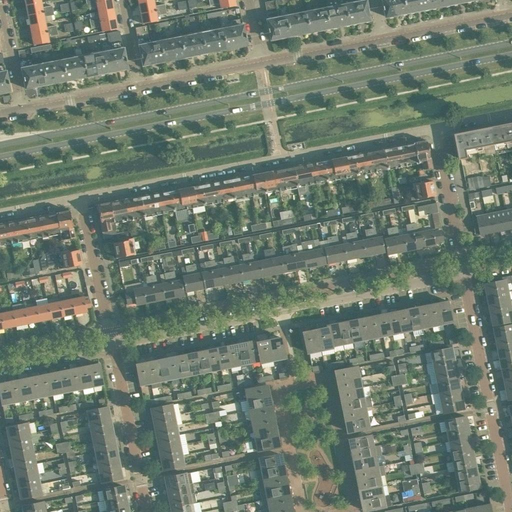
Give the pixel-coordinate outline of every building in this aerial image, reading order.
[(113,9),(111,0),(108,0),(86,4),(87,8),(97,6),(98,12),(113,9)] [(235,6),(233,0),(212,0),(209,1),(210,5),(219,3),(221,9),(235,6)] [(355,0),(357,3),(347,5),(351,25),(352,24),(353,26),(356,25),(357,24),(365,22),(366,23),(369,23),(370,21),(371,21),(367,0),(355,0)] [(408,14),(409,14),(405,0),(383,0),(387,18),(389,17),(390,19),(393,18),(393,16),(403,15),(404,16),(407,15),(408,14)] [(429,9),(430,9),(428,0),(405,0),(409,14),(410,13),(412,14),(414,14),(415,12),(425,10),(426,12),(429,11),(429,9)] [(451,5),(452,5),(450,0),(428,0),(430,9),(431,9),(433,10),(436,10),(437,8),(446,6),(447,8),(450,7),(451,5)] [(138,4),(140,14),(165,9),(164,5),(154,7),(153,1),(138,4)] [(26,6),(28,16),(52,11),(51,6),(41,8),(40,3),(26,6)] [(350,25),(351,25),(347,5),(327,8),(331,29),(333,28),(334,30),(337,29),(338,27),(345,26),(346,27),(350,26),(350,25)] [(331,29),(327,8),(308,12),(312,32),(313,32),(314,33),(317,33),(318,31),(326,30),(327,31),(330,30),(331,29)] [(113,9),(98,12),(99,17),(89,19),(90,24),(115,19),(113,9)] [(166,14),(165,9),(140,14),(142,24),(157,21),(156,16),(166,14)] [(28,16),(30,26),(44,23),(43,17),(53,15),(52,11),(28,16)] [(291,36),(292,36),(288,16),(279,18),(278,12),(267,14),(273,40),(274,40),(275,41),(279,40),(279,39),(287,37),(288,39),(291,38),(291,36)] [(311,33),(312,32),(308,12),(288,16),(292,36),(294,36),(295,37),(298,37),(299,35),(306,33),(307,35),(311,34),(311,33)] [(117,29),(115,19),(90,24),(91,28),(101,26),(102,32),(117,29)] [(231,27),(221,29),(224,49),(226,49),(227,50),(230,50),(231,48),(240,46),(241,47),(244,47),(245,45),(246,45),(241,19),(230,21),(231,27)] [(63,25),(64,29),(72,27),(71,23),(71,20),(66,21),(66,24),(63,25)] [(30,26),(31,35),(56,30),(55,26),(45,28),(44,23),(30,26)] [(83,25),(74,27),(76,34),(83,32),(82,29),(83,29),(83,25)] [(137,39),(148,37),(146,26),(135,28),(137,39)] [(223,51),(224,49),(221,29),(200,33),(204,53),(206,53),(207,54),(210,54),(211,52),(219,50),(220,52),(223,51)] [(57,35),(56,30),(31,35),(33,45),(48,43),(47,37),(57,35)] [(204,53),(200,33),(180,37),(184,57),(185,57),(186,58),(189,58),(190,56),(198,54),(200,56),(203,55),(204,53)] [(120,36),(107,39),(109,45),(110,45),(122,42),(120,36)] [(148,37),(137,39),(142,65),(144,65),(145,66),(147,66),(148,64),(157,62),(158,64),(162,63),(162,61),(163,61),(159,41),(149,43),(148,37)] [(183,57),(184,57),(180,37),(159,41),(163,61),(164,61),(165,62),(169,62),(169,60),(178,58),(179,60),(182,59),(183,57)] [(127,68),(122,42),(110,45),(112,51),(102,53),(106,72),(107,72),(108,73),(111,73),(112,71),(120,69),(122,71),(125,70),(125,69),(127,68)] [(105,72),(106,72),(102,53),(82,57),(86,76),(87,76),(88,77),(91,77),(92,75),(100,73),(101,75),(104,74),(105,72)] [(85,77),(86,76),(82,57),(62,61),(66,80),(67,80),(68,81),(71,81),(71,79),(80,78),(81,79),(84,78),(85,77)] [(32,67),(31,60),(28,61),(20,62),(25,88),(26,88),(28,89),(31,89),(31,87),(40,86),(41,87),(44,86),(44,85),(45,84),(42,65),(32,67)] [(65,81),(66,80),(62,61),(42,65),(45,84),(46,84),(48,85),(50,85),(51,83),(60,81),(61,83),(64,82),(65,81)] [(0,93),(9,91),(4,65),(0,66),(0,93)] [(511,124),(491,128),(494,144),(496,154),(511,150),(511,124)] [(486,156),(496,154),(494,144),(491,128),(456,135),(460,159),(461,159),(468,158),(467,155),(478,153),(478,155),(485,153),(486,156)] [(413,143),(413,144),(417,164),(418,171),(431,168),(427,149),(428,148),(426,141),(413,143)] [(394,169),(417,164),(413,144),(412,144),(410,142),(407,143),(405,145),(390,149),(388,147),(384,148),(384,150),(383,150),(387,170),(394,169)] [(353,156),(357,176),(387,170),(383,150),(382,150),(381,148),(376,149),(375,151),(359,155),(358,153),(354,153),(353,156)] [(323,162),(327,182),(357,176),(353,156),(352,156),(351,154),(346,155),(346,157),(330,160),(329,158),(325,159),(324,161),(323,162)] [(293,168),(297,188),(327,182),(323,162),(322,162),(321,160),(317,161),(316,163),(300,166),(298,164),(294,165),(294,167),(293,168)] [(265,194),(266,194),(297,188),(293,168),(292,168),(291,166),(286,167),(286,169),(270,172),(268,170),(265,171),(264,173),(261,174),(265,194)] [(230,180),(234,200),(265,194),(261,174),(259,174),(258,172),(254,173),(253,175),(237,178),(236,177),(232,178),(231,180),(230,180)] [(482,178),(482,176),(467,178),(468,181),(469,190),(484,187),(492,185),(490,176),(482,178)] [(200,186),(204,206),(234,200),(230,180),(229,180),(228,178),(224,179),(223,181),(207,184),(206,183),(202,183),(201,186),(200,186)] [(413,184),(414,192),(432,189),(431,181),(422,183),(422,182),(413,184)] [(170,192),(174,212),(204,206),(200,186),(199,186),(198,184),(194,185),(193,187),(177,190),(176,188),(172,189),(171,191),(170,192)] [(434,196),(432,189),(414,192),(416,199),(434,196)] [(139,198),(143,218),(174,212),(170,192),(169,192),(168,190),(164,191),(163,193),(147,196),(146,194),(142,195),(141,197),(139,198)] [(493,198),(492,194),(491,190),(481,192),(482,196),(483,196),(484,200),(493,198)] [(110,202),(115,230),(114,224),(143,218),(139,198),(138,196),(134,197),(133,199),(117,202),(115,200),(111,201),(111,203),(110,203),(110,202)] [(115,230),(110,202),(96,205),(98,213),(102,232),(115,230)] [(433,224),(439,222),(437,213),(437,212),(435,203),(417,207),(419,217),(425,215),(431,214),(433,224)] [(63,213),(55,214),(59,234),(61,241),(74,238),(71,218),(70,210),(63,212),(63,213)] [(500,232),(509,230),(505,211),(496,213),(500,232)] [(41,238),(59,234),(55,214),(53,213),(50,213),(49,215),(37,218),(41,238)] [(496,213),(486,215),(490,234),(500,232),(496,213)] [(486,215),(477,217),(478,223),(473,224),(475,234),(480,233),(481,236),(490,234),(486,215)] [(29,240),(41,238),(37,218),(32,219),(31,217),(27,218),(26,220),(25,220),(29,240)] [(0,245),(29,240),(25,220),(24,220),(23,219),(19,220),(18,221),(2,225),(0,223),(0,245)] [(415,249),(425,247),(422,232),(417,233),(415,223),(410,224),(415,249)] [(406,251),(415,249),(410,224),(406,225),(408,235),(403,236),(406,251)] [(396,253),(406,251),(403,236),(398,237),(396,227),(391,228),(396,253)] [(387,254),(396,253),(391,228),(387,229),(389,239),(384,240),(387,254)] [(374,229),(369,230),(374,254),(384,252),(381,237),(376,238),(374,229)] [(367,240),(362,241),(365,256),(374,254),(369,230),(365,231),(367,240)] [(431,230),(422,232),(425,247),(434,245),(434,242),(443,241),(441,231),(432,233),(431,230)] [(348,244),(343,245),(346,260),(355,258),(350,233),(346,234),(348,244)] [(355,233),(350,233),(355,258),(365,256),(362,241),(357,242),(355,233)] [(336,236),(332,237),(336,261),(346,260),(343,245),(338,246),(336,236)] [(327,263),(336,261),(332,237),(327,238),(329,248),(324,249),(327,263)] [(114,243),(117,258),(136,254),(135,249),(139,249),(138,241),(133,242),(133,238),(122,240),(123,242),(114,243)] [(318,265),(327,263),(324,249),(319,250),(317,240),(313,241),(318,265)] [(307,267),(318,265),(313,241),(308,242),(310,251),(304,253),(307,267)] [(296,270),(307,267),(304,253),(297,254),(296,244),(291,245),(296,270)] [(282,272),(296,270),(291,245),(286,246),(287,248),(282,249),(283,257),(285,264),(281,265),(282,272)] [(273,274),(282,272),(281,265),(285,264),(283,257),(275,258),(273,249),(268,250),(273,274)] [(63,269),(81,265),(78,250),(66,253),(65,252),(59,253),(58,252),(54,253),(51,253),(51,250),(45,253),(46,253),(43,254),(40,260),(42,271),(48,267),(57,265),(61,264),(60,259),(61,259),(63,269)] [(262,276),(273,274),(268,250),(264,251),(266,260),(259,262),(262,276)] [(159,259),(161,259),(164,270),(168,269),(167,266),(168,266),(167,262),(167,261),(166,258),(165,258),(164,253),(158,255),(159,259)] [(251,253),(246,254),(251,278),(262,276),(259,262),(253,263),(251,253)] [(244,265),(239,266),(242,280),(251,278),(246,254),(242,255),(244,265)] [(223,284),(220,269),(219,265),(214,266),(213,257),(208,258),(209,262),(214,286),(223,284)] [(232,282),(242,280),(239,266),(234,267),(232,257),(228,258),(232,282)] [(223,284),(232,282),(228,258),(223,259),(223,261),(218,262),(219,265),(220,269),(223,284)] [(34,270),(33,262),(32,262),(33,268),(23,270),(24,276),(35,274),(34,270)] [(206,272),(201,273),(204,288),(214,286),(209,262),(204,263),(206,272)] [(194,265),(190,266),(195,290),(204,288),(201,273),(196,274),(194,265)] [(185,292),(195,290),(190,266),(185,267),(187,276),(182,277),(185,292)] [(20,270),(6,273),(7,279),(22,277),(20,270)] [(173,272),(169,273),(174,297),(183,295),(180,280),(175,282),(173,272)] [(169,273),(164,274),(159,275),(161,284),(164,299),(174,297),(169,273)] [(155,301),(164,299),(161,284),(156,285),(154,276),(150,277),(155,301)] [(486,285),(488,295),(508,291),(507,284),(511,282),(511,278),(511,276),(497,279),(498,282),(486,285)] [(145,303),(155,301),(150,277),(145,278),(147,287),(142,288),(145,303)] [(136,305),(145,303),(142,288),(133,290),(133,293),(125,294),(127,304),(135,302),(136,305)] [(84,301),(83,297),(82,292),(79,293),(78,290),(69,291),(71,299),(74,314),(86,312),(85,308),(90,307),(89,300),(84,301)] [(510,301),(508,291),(488,295),(490,305),(510,301)] [(62,317),(74,314),(71,299),(59,302),(62,317)] [(490,305),(492,315),(511,311),(511,309),(510,301),(490,305)] [(48,304),(51,319),(62,317),(59,302),(48,304)] [(449,302),(439,304),(443,324),(454,322),(449,302)] [(39,321),(51,319),(48,304),(36,307),(39,321)] [(433,326),(443,324),(439,304),(429,306),(433,326)] [(423,328),(433,326),(429,306),(419,308),(423,328)] [(24,309),(27,324),(39,321),(36,307),(24,309)] [(413,330),(423,328),(419,308),(409,310),(413,330)] [(15,326),(27,324),(24,309),(12,311),(15,326)] [(403,332),(413,330),(409,310),(399,312),(403,332)] [(1,314),(4,328),(15,326),(12,311),(1,314)] [(511,321),(511,311),(492,315),(494,326),(511,321)] [(393,334),(403,332),(399,312),(389,314),(393,334)] [(383,337),(393,334),(389,314),(379,316),(383,337)] [(373,339),(383,337),(379,316),(369,318),(373,339)] [(363,341),(373,339),(369,318),(359,320),(363,341)] [(353,343),(363,341),(359,320),(349,322),(353,343)] [(343,345),(353,343),(349,322),(339,324),(343,345)] [(333,347),(343,345),(339,324),(329,326),(333,347)] [(511,325),(494,329),(497,339),(511,336),(511,325)] [(333,347),(329,326),(328,326),(329,328),(318,330),(322,351),(333,349),(333,347)] [(309,353),(322,351),(318,330),(305,333),(309,353)] [(511,336),(497,339),(499,349),(511,346),(511,336)] [(281,338),(268,340),(272,361),(285,358),(281,338)] [(261,363),(272,361),(268,340),(257,342),(256,340),(256,341),(261,361),(261,363)] [(250,363),(261,361),(256,341),(246,343),(250,363)] [(240,365),(250,363),(246,343),(236,345),(240,365)] [(230,367),(240,365),(236,345),(226,347),(230,367)] [(511,346),(499,349),(501,360),(511,357),(511,346)] [(220,369),(230,367),(226,347),(216,349),(220,369)] [(432,352),(434,363),(455,359),(453,348),(432,352)] [(210,371),(220,369),(216,349),(206,351),(210,371)] [(200,373),(210,371),(206,351),(196,353),(200,373)] [(190,375),(200,373),(196,353),(186,355),(190,375)] [(180,377),(190,375),(186,355),(176,357),(180,377)] [(336,362),(337,367),(344,366),(342,356),(335,357),(336,362)] [(170,379),(180,377),(176,357),(166,359),(170,379)] [(511,357),(501,360),(503,370),(511,367),(511,357)] [(160,381),(170,379),(166,359),(156,361),(160,381)] [(457,369),(455,359),(434,363),(436,373),(457,369)] [(161,387),(160,381),(156,361),(146,363),(150,383),(151,388),(161,387)] [(140,385),(150,383),(146,363),(136,365),(140,385)] [(98,364),(88,366),(92,387),(102,385),(98,364)] [(88,366),(78,368),(83,389),(92,387),(88,366)] [(337,371),(340,382),(360,378),(358,367),(337,371)] [(511,367),(503,370),(505,380),(511,378),(511,367)] [(78,368),(69,370),(73,391),(83,389),(78,368)] [(398,375),(399,380),(406,379),(405,374),(408,374),(407,368),(406,369),(399,370),(398,370),(399,375),(398,375)] [(459,379),(457,369),(436,373),(438,383),(459,379)] [(69,370),(59,372),(63,393),(73,391),(69,370)] [(391,377),(392,382),(399,380),(398,375),(396,376),(395,371),(388,372),(389,377),(391,377)] [(59,372),(49,374),(53,395),(63,393),(59,372)] [(257,384),(265,382),(264,377),(262,377),(261,373),(257,374),(258,378),(256,379),(257,384)] [(49,374),(39,376),(43,397),(53,395),(49,374)] [(29,378),(34,398),(43,397),(39,376),(29,378)] [(29,378),(20,380),(24,400),(34,398),(29,378)] [(362,388),(360,378),(340,382),(342,392),(362,388)] [(461,389),(459,379),(438,383),(440,393),(461,389)] [(20,380),(10,382),(14,402),(24,400),(20,380)] [(0,397),(2,405),(14,402),(10,382),(0,383),(0,397)] [(245,390),(247,400),(268,396),(266,386),(245,390)] [(342,392),(344,402),(364,398),(362,388),(342,392)] [(463,399),(461,389),(440,393),(442,403),(463,399)] [(270,406),(268,396),(247,400),(249,410),(270,406)] [(366,408),(364,398),(344,402),(346,412),(366,408)] [(465,409),(463,399),(442,403),(444,413),(465,409)] [(150,409),(153,419),(173,415),(171,405),(150,409)] [(249,410),(251,420),(272,416),(270,406),(249,410)] [(87,411),(89,422),(109,418),(107,407),(87,411)] [(346,412),(348,422),(368,418),(366,408),(346,412)] [(153,419),(155,429),(175,425),(173,415),(153,419)] [(274,426),(272,416),(251,420),(253,430),(274,426)] [(67,419),(69,426),(77,424),(76,417),(67,419)] [(446,421),(448,432),(469,428),(467,417),(446,421)] [(109,418),(89,422),(91,432),(111,428),(109,418)] [(370,428),(368,418),(348,422),(350,432),(370,428)] [(6,428),(8,438),(29,434),(27,424),(6,428)] [(155,429),(157,439),(177,435),(175,425),(155,429)] [(253,430),(255,440),(276,436),(274,426),(253,430)] [(111,428),(91,432),(93,442),(113,438),(111,428)] [(471,438),(469,428),(448,432),(450,442),(471,438)] [(8,438),(10,448),(31,444),(29,434),(8,438)] [(177,435),(157,439),(159,450),(179,445),(177,435)] [(278,447),(276,436),(255,440),(257,451),(278,447)] [(351,440),(353,451),(374,447),(372,436),(351,440)] [(113,438),(93,442),(95,452),(115,448),(113,438)] [(452,452),(473,448),(471,438),(450,442),(452,452)] [(247,452),(254,451),(253,441),(246,442),(247,452)] [(10,448),(12,458),(33,454),(31,444),(10,448)] [(159,450),(161,460),(181,455),(179,445),(159,450)] [(355,461),(376,457),(382,455),(380,445),(374,447),(353,451),(355,461)] [(115,448),(95,452),(97,462),(117,458),(115,448)] [(475,458),(473,448),(452,452),(454,462),(475,458)] [(413,460),(411,449),(404,451),(405,456),(403,456),(404,462),(413,460)] [(12,458),(14,468),(35,464),(33,454),(12,458)] [(183,466),(181,455),(161,460),(163,470),(183,466)] [(259,459),(261,469),(282,465),(280,455),(259,459)] [(67,458),(69,467),(76,466),(74,456),(67,458)] [(357,471),(378,467),(376,457),(355,461),(357,471)] [(117,458),(97,462),(99,472),(119,468),(117,458)] [(456,472),(477,468),(475,458),(454,462),(456,472)] [(14,468),(16,478),(37,474),(35,464),(14,468)] [(282,465),(261,469),(255,470),(257,480),(263,479),(284,475),(282,465)] [(359,481),(380,477),(386,475),(384,465),(378,467),(357,471),(359,481)] [(220,467),(213,468),(214,474),(213,474),(214,479),(222,477),(220,467)] [(119,468),(99,472),(101,482),(122,478),(119,468)] [(479,478),(477,468),(456,472),(458,482),(479,478)] [(190,473),(185,474),(164,478),(166,488),(192,483),(190,473)] [(16,478),(18,488),(39,484),(37,474),(16,478)] [(284,475),(263,479),(257,480),(259,490),(286,485),(284,475)] [(361,491),(382,487),(380,477),(359,481),(361,491)] [(479,478),(458,482),(460,492),(481,488),(479,478)] [(194,493),(192,483),(166,488),(168,498),(194,493)] [(41,494),(39,484),(18,488),(20,499),(41,494)] [(261,501),(267,499),(288,495),(286,485),(259,490),(261,501)] [(103,490),(105,501),(125,496),(123,486),(103,490)] [(384,497),(382,487),(361,491),(363,501),(384,497)] [(420,495),(420,490),(412,491),(402,493),(404,502),(414,500),(413,496),(420,495)] [(479,492),(481,503),(489,501),(487,491),(479,492)] [(196,503),(194,493),(168,498),(170,508),(191,504),(196,503)] [(288,495),(267,499),(261,501),(263,511),(269,509),(290,505),(288,495)] [(127,506),(125,496),(105,501),(107,511),(127,506)] [(384,497),(363,501),(365,511),(386,507),(384,497)] [(22,506),(23,511),(44,511),(43,502),(22,506)]
